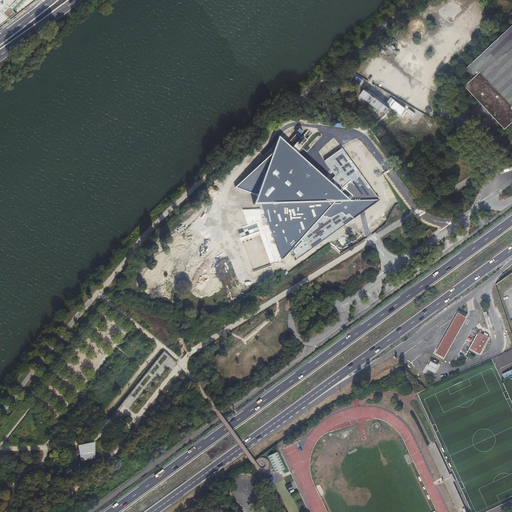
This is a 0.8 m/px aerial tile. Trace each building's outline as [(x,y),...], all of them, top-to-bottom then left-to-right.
[(28,8),(20,0),(0,0),(0,7),(11,20),(23,12),(28,8)] [(11,20),(0,7),(0,27),(1,28),(11,20)] [(511,25),(461,72),(470,81),(465,86),(505,129),(511,122),(511,25)] [(278,137),(272,154),(249,176),(247,178),(236,188),(257,195),(254,204),(254,205),(262,205),(265,219),(268,227),(281,260),(291,250),(305,235),(334,202),(350,202),(329,183),(278,137)] [(341,149),(325,161),(335,176),(329,183),(350,202),(334,202),(291,250),(297,259),(379,200),(341,149)] [(511,369),(502,374),(504,379),(511,375),(511,369)] [(96,442),(78,445),(81,460),(95,458),(96,442)] [(466,511),(434,442),(426,445),(456,511),(466,511)]
